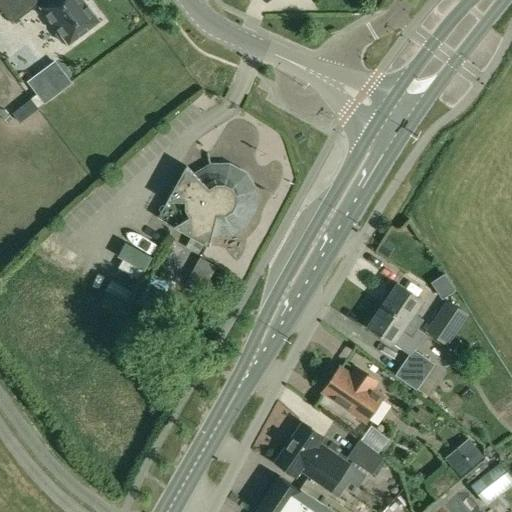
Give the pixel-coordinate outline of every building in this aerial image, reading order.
[(42,0),(0,0),(0,6),(13,24),(44,1),(42,0)] [(84,0),(51,0),(42,7),(59,30),(57,32),(57,35),(62,43),(65,43),(68,42),(69,44),(101,21),(84,0)] [(42,70),(28,81),(45,103),(59,93),(42,70)] [(187,166),(168,202),(186,202),(186,210),(189,214),(191,217),(175,226),(175,227),(210,246),(213,237),(213,235),(232,235),(248,225),(257,209),(257,190),(247,174),(231,165),(212,165),(209,153),(208,154),(212,167),(197,176),(192,171),(188,166),(187,166)] [(203,289),(215,267),(201,259),(189,281),(203,289)] [(397,283),(383,305),(417,329),(423,320),(413,314),(422,301),(397,283)] [(447,300),(427,331),(447,344),(467,314),(447,300)] [(383,305),(368,326),(393,343),(403,350),(417,329),(383,305)] [(409,354),(395,375),(416,390),(431,368),(435,364),(413,349),(409,354)] [(340,367),(323,391),(348,408),(365,420),(381,396),(377,394),(370,389),(376,381),(356,367),(350,375),(340,367)] [(302,422),(275,461),(297,476),(301,470),(331,491),(349,464),(320,443),(323,437),(302,422)] [(468,441),(446,459),(461,478),(483,459),(468,441)] [(361,444),(350,459),(373,476),(384,460),(361,444)] [(246,488),(261,461),(248,454),(233,481),(246,488)] [(511,477),(500,462),(470,485),(486,506),(511,485),(511,477)] [(331,511),(301,491),(280,476),(257,509),(261,511),(331,511)]
